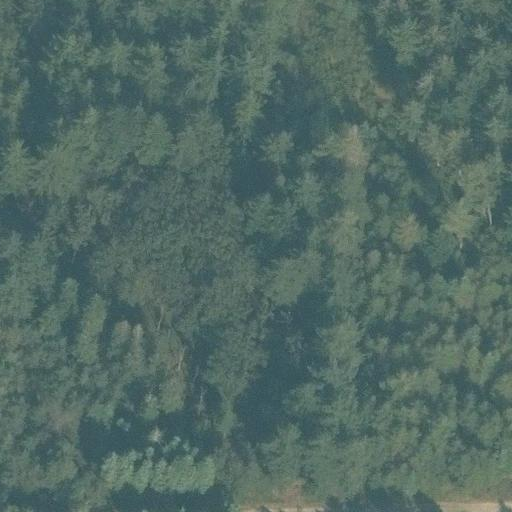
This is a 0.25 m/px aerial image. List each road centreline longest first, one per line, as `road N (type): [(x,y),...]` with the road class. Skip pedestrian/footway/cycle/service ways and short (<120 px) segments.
road 1 (track): [(293,511),(511,511)]
road 2 (track): [(0,373),(88,511)]
